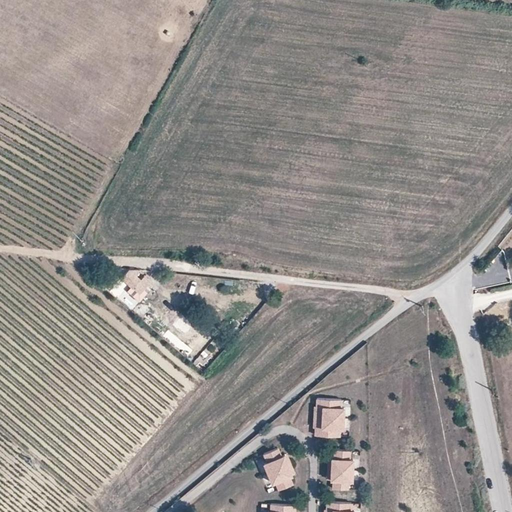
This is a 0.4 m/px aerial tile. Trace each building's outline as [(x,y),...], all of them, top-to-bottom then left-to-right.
[(148,285),(142,279),(138,282),(134,278),(141,269),(130,268),(121,278),(140,294),(148,285)] [(182,331),(189,321),(180,315),(173,325),(182,331)] [(335,398),(317,397),(316,406),(319,406),(319,411),(314,410),(314,416),(343,417),(344,407),(341,407),(334,406),(335,398)] [(315,426),(315,435),(333,436),(333,428),(340,428),(343,428),(343,417),(314,416),(314,422),(319,422),(318,426),(315,426)] [(283,460),(281,455),(278,447),(268,451),(272,459),(267,461),(264,462),(268,472),(291,463),(288,458),(283,460)] [(334,449),(334,458),(333,463),(328,463),(327,468),(352,469),(352,458),(349,458),(344,458),(344,449),(334,449)] [(267,461),(272,459),(268,451),(264,453),(267,461)] [(293,483),(289,475),(287,470),(293,468),(291,463),(268,472),(272,482),(275,481),(280,479),(283,487),(293,483)] [(333,474),(333,479),(333,488),(343,488),(343,479),(348,480),(351,480),(352,469),(327,468),(327,474),(333,474)] [(283,487),(280,479),(275,481),(279,489),(283,487)] [(344,502),(326,501),(326,510),(329,510),(329,511),(353,511),(353,510),(351,510),(344,510),(344,502)] [(294,511),(295,504),(277,503),(277,511),(270,511),(267,511),(294,511)]
